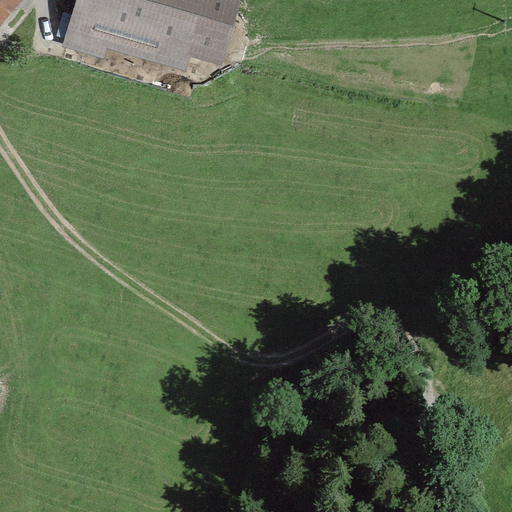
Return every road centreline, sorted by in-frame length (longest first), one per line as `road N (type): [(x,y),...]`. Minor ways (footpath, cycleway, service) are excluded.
road 1 (track): [(0,178),(23,255),(202,341),(429,413),(407,511)]
road 2 (track): [(23,255),(45,334),(41,439),(20,511)]
